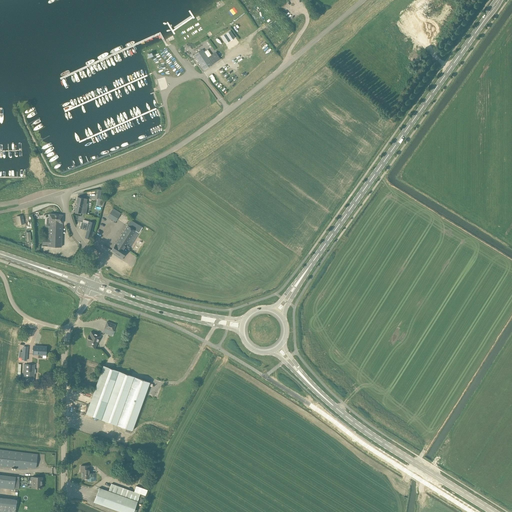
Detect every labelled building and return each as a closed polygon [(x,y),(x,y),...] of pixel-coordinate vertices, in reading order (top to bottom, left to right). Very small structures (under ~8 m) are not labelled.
[(235,38),(231,32),(226,35),(226,34),(225,35),(221,37),(225,43),(229,40),(230,41),(235,38)] [(208,58),(202,50),(194,55),(204,70),(220,59),(215,53),(208,58)] [(77,197),(76,205),(87,207),(88,204),(86,203),(87,199),(77,197)] [(76,205),(74,212),(85,214),(87,207),(76,205)] [(103,208),(98,223),(101,224),(106,209),(103,208)] [(121,214),(113,208),(108,217),(116,222),(121,214)] [(47,219),(46,226),(49,226),(49,222),(62,223),(63,215),(49,214),(49,219),(47,219)] [(142,227),(131,220),(117,242),(116,242),(111,250),(123,258),(128,249),(129,248),(125,246),(127,244),(130,246),(142,227)] [(43,242),(43,245),(48,245),(48,246),(61,247),(62,227),(62,223),(49,222),(49,226),(48,243),(43,242)] [(81,222),(79,228),(87,230),(86,233),(85,238),(91,239),(92,234),(94,228),(95,223),(89,222),(88,224),(81,222)] [(115,325),(107,322),(105,328),(113,331),(115,325)] [(96,333),(91,332),(89,336),(89,335),(88,339),(89,339),(87,345),(91,347),(95,348),(97,342),(98,343),(101,336),(96,333)] [(33,352),(33,355),(38,355),(38,358),(42,358),(42,355),(46,355),(47,347),(42,346),(42,347),(33,347),(33,352)] [(26,365),(25,382),(33,382),(34,383),(34,382),(35,365),(26,365)] [(86,413),(102,419),(119,372),(103,366),(99,378),(86,413)] [(150,384),(119,372),(102,419),(133,431),(150,384)] [(27,453),(0,449),(0,466),(25,469),(25,467),(36,468),(37,454),(32,454),(27,453)] [(81,466),(81,470),(82,470),(82,478),(88,478),(88,481),(96,481),(96,473),(89,473),(89,469),(89,466),(86,466),(81,466)] [(15,477),(0,474),(0,487),(18,490),(19,484),(14,483),(15,477)] [(42,477),(35,477),(34,481),(32,481),(32,488),(42,488),(42,477)] [(118,495),(127,498),(137,502),(140,494),(112,484),(109,492),(118,495)] [(134,492),(145,496),(147,490),(136,486),(134,492)] [(113,509),(118,495),(109,492),(99,488),(94,502),(113,509)] [(122,511),(127,498),(118,495),(113,509),(122,511)] [(16,511),(18,499),(0,497),(0,511),(5,511),(16,511)] [(133,511),(137,502),(127,498),(122,511),(133,511)]
